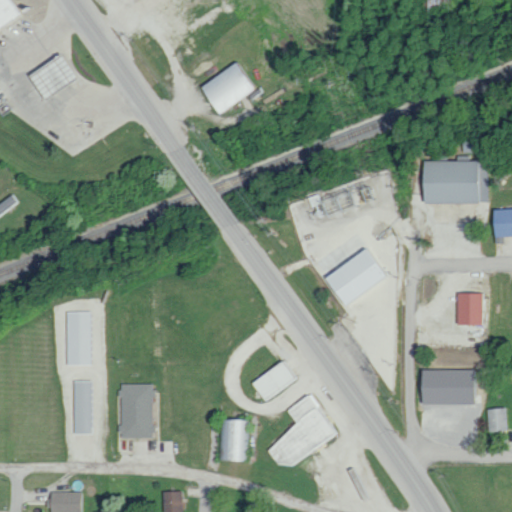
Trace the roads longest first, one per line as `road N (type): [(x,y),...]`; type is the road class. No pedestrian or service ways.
road 1 (residential): [(416,511),(409,365),(419,152)]
road 2 (residential): [(0,470),(229,479),(326,511)]
road 3 (secondary): [(233,226),(418,486)]
road 4 (secondary): [(71,0),(180,148)]
